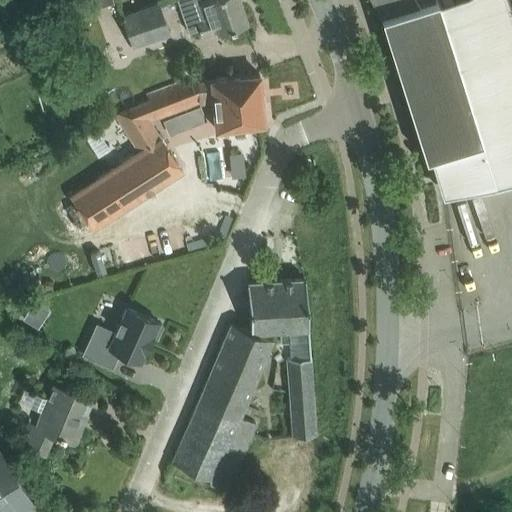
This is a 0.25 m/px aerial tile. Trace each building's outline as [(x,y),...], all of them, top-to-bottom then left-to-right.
[(202,0),(176,0),(188,32),(199,29),(201,35),(213,31),(214,34),(229,30),(247,23),(239,0),(207,0),(203,1),(202,0)] [(416,0),(371,0),(380,16),(419,5),(416,0)] [(433,0),(419,5),(380,16),(381,18),(425,158),(433,155),(444,189),(506,173),(490,117),(475,122),(437,0),(433,0)] [(121,15),(132,46),(170,32),(159,2),(121,15)] [(70,195),(92,228),(182,170),(150,120),(212,98),(215,128),(264,122),(259,73),(198,81),(196,74),(145,94),(147,100),(115,113),(139,150),(70,195)] [(247,281),(250,330),(260,333),(261,330),(280,330),(308,327),(305,277),(247,281)] [(34,300),(23,318),(37,327),(42,319),(35,315),(41,305),(34,300)] [(90,337),(83,353),(112,366),(119,351),(141,361),(152,336),(156,338),(162,325),(158,323),(158,321),(126,307),(109,345),(90,337)] [(231,322),(199,398),(240,416),(273,339),(260,333),(250,330),(231,322)] [(316,433),(308,327),(280,330),(281,342),(289,341),(289,356),(287,356),(293,435),(316,433)] [(25,385),(19,399),(43,409),(36,426),(32,425),(24,444),(43,452),(51,433),(67,439),(77,416),(83,419),(91,400),(54,384),(49,395),(25,385)] [(240,416),(199,398),(172,460),(212,477),(209,483),(226,490),(255,422),(240,416)] [(0,511),(19,511),(34,503),(0,450),(0,511)]
